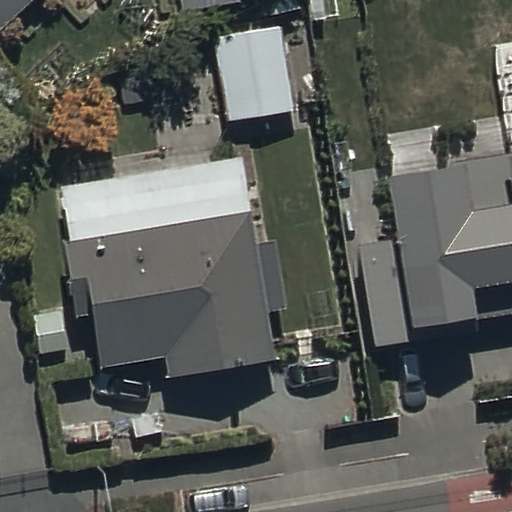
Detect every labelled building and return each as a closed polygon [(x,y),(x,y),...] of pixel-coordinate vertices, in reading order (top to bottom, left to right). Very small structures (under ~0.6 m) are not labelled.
[(0,0),(0,36),(37,0),(0,0)] [(173,0),(176,18),(242,11),(241,0),(173,0)] [(511,0),(503,0),(511,49),(511,0)] [(277,34),(211,46),(226,127),(291,115),(277,34)] [(0,66),(0,119),(23,106),(0,66)] [(358,245),(373,346),(413,340),(411,327),(511,311),(511,157),(388,176),(398,239),(358,245)] [(239,166),(55,193),(64,250),(58,251),(69,329),(83,327),(91,378),(162,367),(165,387),(273,371),(266,323),(283,321),(272,249),(252,252),(239,166)]
